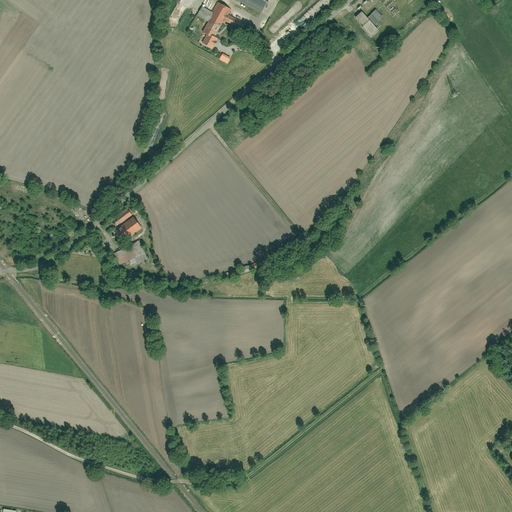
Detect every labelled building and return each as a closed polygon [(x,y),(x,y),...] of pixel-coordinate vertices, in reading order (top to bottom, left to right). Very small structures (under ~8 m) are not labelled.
[(262,15),(269,0),(242,0),(241,4),(262,15)] [(217,3),(212,13),(200,7),(196,16),(207,22),(202,33),(216,40),(225,23),(240,31),(245,22),(229,14),(231,10),(217,3)] [(375,11),(367,18),(362,12),(354,19),(369,37),(377,30),(373,26),(381,18),(375,11)] [(111,220),(114,226),(131,216),(127,210),(111,220)] [(114,231),(123,242),(141,229),(132,218),(114,231)] [(131,267),(147,257),(137,241),(114,255),(121,266),(128,261),(131,267)] [(123,274),(123,282),(137,282),(137,274),(123,274)]
